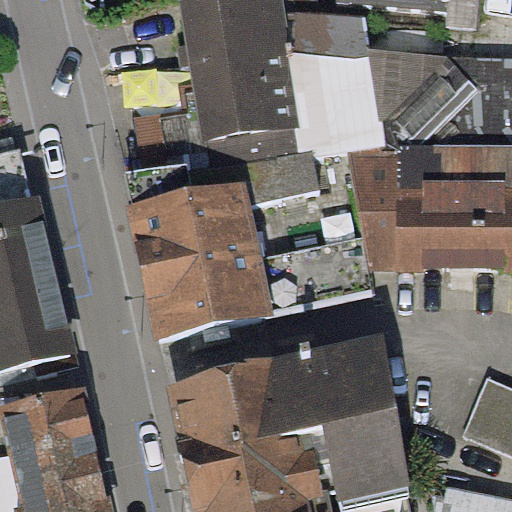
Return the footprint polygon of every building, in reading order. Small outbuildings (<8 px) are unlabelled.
[(483,36),(485,0),(327,0),(327,5),(447,11),(446,34),(483,36)] [(511,67),(287,69),(273,4),(177,24),(205,159),(288,141),(288,162),(369,161),(370,278),(511,276),(511,67)] [(0,384),(72,369),(21,155),(0,161),(0,384)] [(273,315),(249,191),(133,214),(157,338),(273,315)] [(422,511),(425,511),(391,366),(173,397),(195,511),(422,511)] [(473,439),(511,454),(511,396),(494,389),(473,439)] [(104,511),(79,394),(0,410),(0,413),(20,511),(104,511)] [(511,511),(511,510),(435,496),(437,511),(511,511)]
